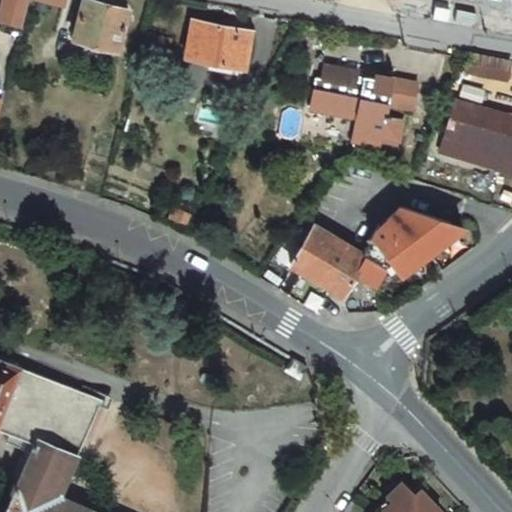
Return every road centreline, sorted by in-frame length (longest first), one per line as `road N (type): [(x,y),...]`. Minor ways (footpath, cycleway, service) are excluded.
road 1 (secondary): [(0,198),(190,261),(356,360)]
road 2 (residential): [(511,47),(267,0)]
road 3 (tertiary): [(511,239),(373,355),(356,360)]
road 4 (secondary): [(495,511),(387,394)]
road 5 (residential): [(319,511),(387,394)]
